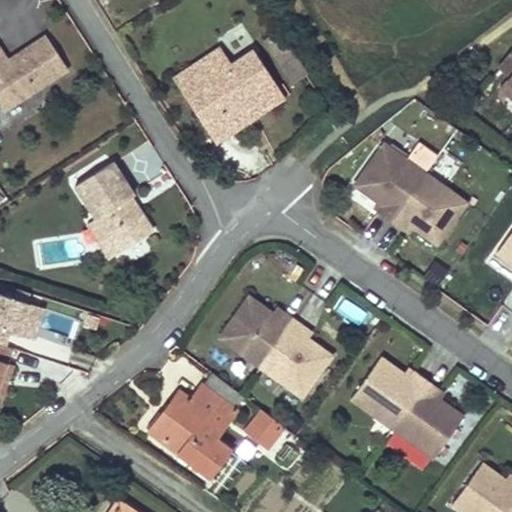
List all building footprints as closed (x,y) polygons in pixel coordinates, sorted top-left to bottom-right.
[(307,75),(278,30),(263,39),(293,85),(307,75)] [(10,64),(8,61),(0,48),(0,104),(4,111),(68,69),(46,35),(14,56),(16,60),(10,64)] [(281,91),(254,50),(232,64),(221,47),(173,79),(215,143),(234,130),(230,124),(281,91)] [(511,49),(499,65),(510,75),(500,86),(511,96),(511,49)] [(281,91),(230,124),(234,130),(285,97),(281,91)] [(418,140),(408,154),(428,167),(438,153),(418,140)] [(425,172),(384,143),(354,185),(377,201),(383,205),(380,210),(379,211),(391,221),(425,172)] [(135,212),(127,200),(131,197),(134,195),(113,161),(75,186),(96,218),(118,253),(153,231),(139,209),(135,212)] [(467,202),(425,172),(391,221),(403,229),(405,227),(408,223),(437,244),(467,202)] [(139,209),(131,197),(127,200),(135,212),(139,209)] [(383,205),(377,201),(374,205),(380,210),(383,205)] [(118,253),(96,218),(87,224),(109,259),(118,253)] [(408,223),(405,227),(411,232),(414,228),(408,223)] [(511,231),(496,253),(511,264),(511,231)] [(437,284),(447,270),(436,261),(425,275),(437,284)] [(11,331),(18,334),(28,303),(0,293),(0,343),(6,346),(11,331)] [(272,312),(250,295),(219,337),(260,367),(295,320),(283,310),(282,311),(278,316),(272,312)] [(282,311),(276,307),(272,312),(278,316),(282,311)] [(72,346),(80,319),(49,310),(41,337),(72,346)] [(332,355),(303,335),(307,329),(307,328),(295,320),(260,367),(301,397),(332,355)] [(313,334),(307,329),(303,335),(309,339),(313,334)] [(0,388),(10,357),(0,354),(0,388)] [(403,373),(380,356),(350,398),(392,428),(426,381),(414,372),(409,378),(403,373)] [(413,372),(407,368),(403,373),(409,378),(413,372)] [(244,397),(213,373),(203,386),(234,409),(244,397)] [(440,400),(434,395),(438,391),(438,389),(426,381),(392,428),(433,458),(463,417),(440,400)] [(234,409),(202,385),(191,400),(179,391),(162,413),(159,411),(146,428),(209,476),(229,449),(215,438),(236,410),(234,409)] [(444,395),(438,391),(434,395),(440,400),(444,395)] [(283,426),(261,409),(244,432),(266,449),(283,426)] [(505,479),(482,463),(451,504),(462,511),(508,511),(511,507),(511,482),(511,484),(505,479)] [(135,511),(118,500),(109,511),(135,511)]
